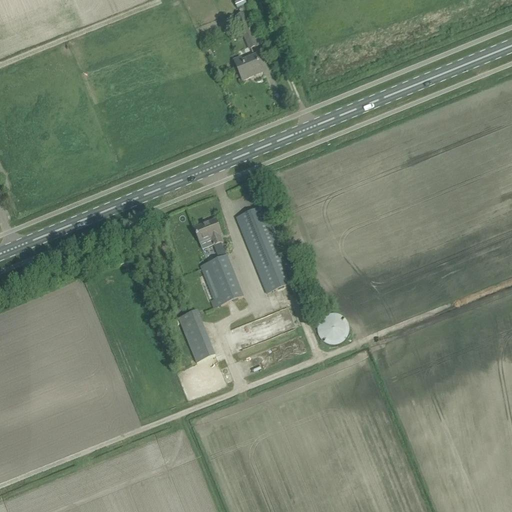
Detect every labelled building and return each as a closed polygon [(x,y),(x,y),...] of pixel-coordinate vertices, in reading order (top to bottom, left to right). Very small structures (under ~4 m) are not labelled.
[(241,0),(235,3),(240,13),(249,10),(244,0),(241,0)] [(258,47),(248,25),(243,13),(236,16),(250,50),(258,47)] [(256,17),(260,25),(265,23),(261,15),(256,17)] [(263,73),(259,64),(257,57),(244,63),(243,59),(235,62),(243,81),(251,78),(250,76),(262,71),(262,73),(261,73),(262,74),(263,73)] [(296,284),(266,208),(238,219),(268,295),(296,284)] [(222,235),(220,230),(216,221),(195,229),(200,244),(212,239),(215,246),(223,243),(220,235),(222,235)] [(225,251),(217,254),(220,260),(221,260),(227,257),(225,251)] [(243,297),(227,257),(221,260),(220,260),(202,267),(219,307),(243,297)] [(199,313),(179,321),(184,334),(204,327),(199,313)] [(349,328),(348,325),(347,322),(345,320),(342,317),(338,316),(333,315),(328,316),(324,318),(320,323),(318,326),(318,331),(319,336),(320,339),(325,344),(329,346),(334,347),(339,346),(343,343),(347,340),(349,335),(349,331),(349,328)]
